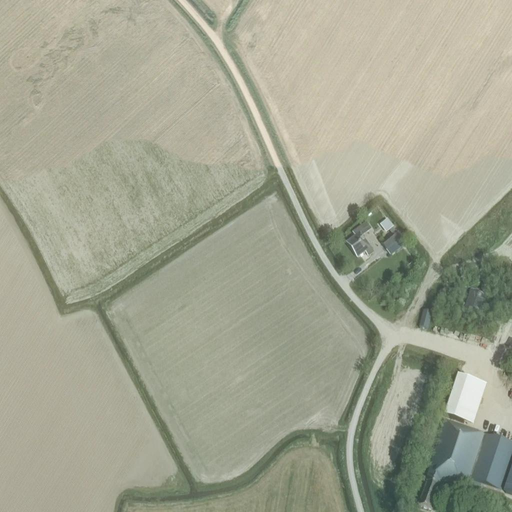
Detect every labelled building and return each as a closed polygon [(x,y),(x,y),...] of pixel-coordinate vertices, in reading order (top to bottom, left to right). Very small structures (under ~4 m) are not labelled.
[(387,220),(380,226),(386,234),(393,228),(387,220)] [(369,256),(373,253),(362,237),(371,231),(365,223),(352,233),(355,237),(346,244),(357,259),(366,253),(369,256)] [(396,232),(380,244),(386,251),(397,243),(401,248),(406,245),(396,232)] [(466,295),(481,299),(483,293),(468,289),(466,295)] [(427,331),(432,314),(423,312),(418,328),(427,331)] [(444,417),(463,423),(476,383),(457,377),(444,417)] [(500,492),(511,455),(511,445),(444,423),(425,483),(426,483),(418,507),(431,511),(438,492),(452,497),(453,494),(455,495),(457,490),(465,492),(468,482),(500,492)]
